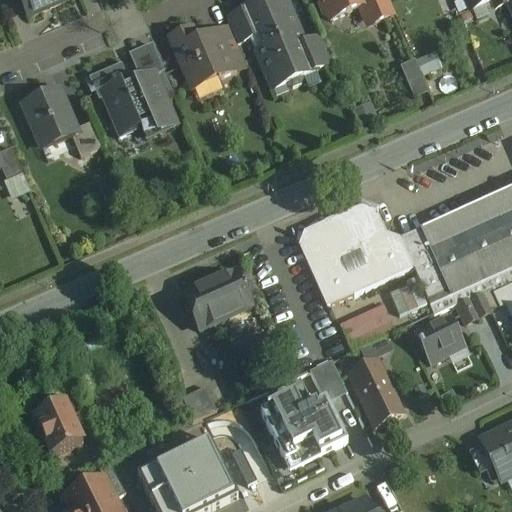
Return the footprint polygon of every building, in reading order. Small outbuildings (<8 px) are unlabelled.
[(19,0),(28,20),(69,2),(67,0),(19,0)] [(285,0),(273,0),(270,2),(270,3),(252,11),(251,10),(239,15),(239,17),(250,42),(272,94),(286,88),(287,89),(292,91),(300,88),(302,82),(302,81),(316,75),(315,75),(304,47),(288,11),(289,10),(285,0)] [(363,0),(319,0),(320,3),(318,8),(323,19),(328,21),(329,24),(366,8),(366,9),(367,8),(363,0)] [(386,0),(367,8),(366,9),(374,27),(395,18),(386,0)] [(511,0),(464,0),(470,13),(491,4),(494,12),(509,6),(511,14),(511,0)] [(426,10),(408,18),(414,33),(433,25),(426,10)] [(250,42),(239,17),(226,22),(229,30),(237,48),(250,42)] [(237,48),(229,30),(218,35),(236,76),(247,71),(237,48)] [(218,35),(196,44),(193,36),(187,33),(173,40),(170,45),(191,93),(217,81),(218,83),(236,76),(218,35)] [(319,41),(304,47),(315,75),(331,68),(319,41)] [(153,51),(130,61),(138,79),(150,74),(153,80),(164,75),(153,51)] [(412,98),(427,92),(413,61),(398,67),(412,98)] [(121,68),(89,81),(99,104),(105,101),(102,94),(127,83),(121,68)] [(127,83),(102,94),(105,101),(116,127),(118,126),(117,124),(127,120),(130,127),(129,128),(132,135),(134,135),(133,133),(142,129),(148,142),(150,141),(149,140),(172,130),(173,132),(175,131),(153,80),(150,74),(138,79),(127,83)] [(58,93),(22,109),(40,150),(52,145),(53,148),(71,141),(78,138),(76,133),(58,93)] [(90,127),(76,133),(78,138),(71,141),(80,162),(101,153),(90,127)] [(22,178),(11,152),(0,157),(0,167),(2,172),(1,173),(6,185),(22,178)] [(511,194),(420,235),(448,300),(511,272),(511,194)] [(361,213),(306,237),(301,251),(328,312),(414,274),(401,243),(397,245),(384,240),(374,218),(361,213)] [(448,300),(420,235),(401,243),(414,274),(429,309),(448,300)] [(251,312),(235,277),(183,300),(199,335),(251,312)] [(511,288),(494,298),(500,310),(505,307),(511,322),(511,288)] [(481,297),(469,302),(469,303),(477,320),(490,315),(481,297)] [(469,303),(455,309),(465,329),(478,323),(477,320),(469,303)] [(338,326),(350,353),(395,333),(383,306),(338,326)] [(449,321),(416,338),(420,347),(419,348),(421,351),(422,351),(430,368),(464,352),(449,321)] [(310,376),(324,405),(327,404),(345,395),(331,365),(310,376)] [(376,367),(359,375),(366,391),(384,382),(376,367)] [(366,391),(357,396),(374,432),(402,418),(385,382),(384,382),(366,391)] [(206,391),(181,402),(192,426),(216,415),(206,391)] [(295,400),(260,417),(282,460),(287,458),(295,474),(349,447),(327,404),(324,405),(322,406),(319,401),(312,405),(314,410),(303,416),(295,400)] [(64,409),(34,423),(51,462),(82,448),(64,409)] [(511,429),(481,445),(501,486),(511,480),(511,429)] [(132,457),(110,467),(125,498),(127,501),(143,493),(140,487),(155,480),(145,460),(135,465),(132,457)] [(203,459),(169,475),(180,496),(164,504),(167,511),(204,511),(205,511),(209,509),(213,510),(219,507),(221,503),(224,502),(216,485),(222,482),(210,457),(203,460),(203,459)] [(125,498),(110,467),(98,473),(103,482),(104,481),(114,503),(125,498)] [(118,511),(114,503),(104,481),(103,482),(62,502),(66,511),(118,511)]
